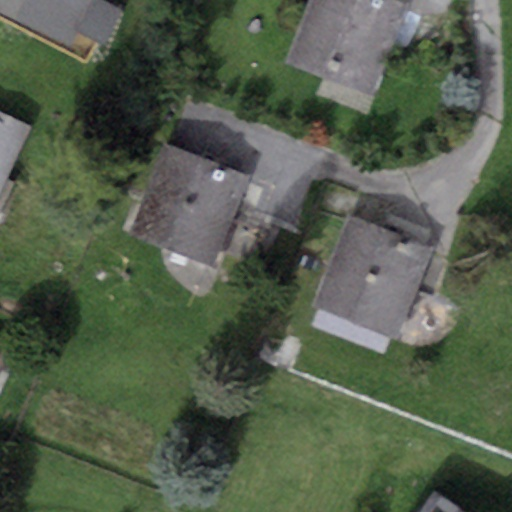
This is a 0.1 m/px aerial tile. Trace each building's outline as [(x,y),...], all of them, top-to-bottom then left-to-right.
[(0,0),(0,11),(71,45),(92,0),(0,0)] [(405,4),(393,0),(309,0),(286,66),(372,96),(405,4)] [(0,202),(34,129),(0,113),(0,202)] [(248,175),(163,143),(128,234),(214,266),(248,175)] [(445,257),(348,219),(312,307),(398,342),(418,292),(429,297),(445,257)] [(467,511),(434,489),(417,511),(467,511)]
